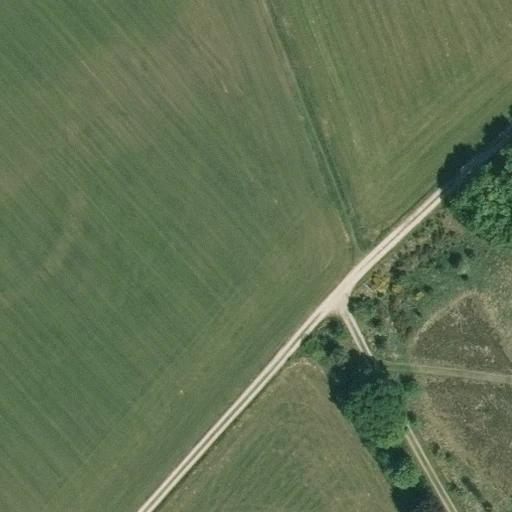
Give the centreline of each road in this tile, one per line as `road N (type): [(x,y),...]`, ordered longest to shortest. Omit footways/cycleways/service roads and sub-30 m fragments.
road 1 (track): [(146,511),(364,268)]
road 2 (track): [(338,294),(452,511)]
road 3 (track): [(364,268),(511,128)]
